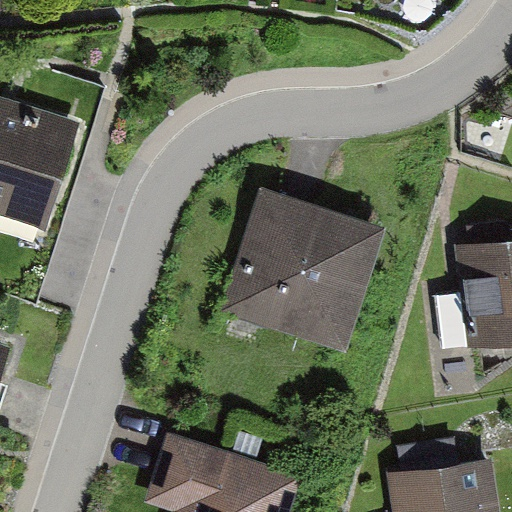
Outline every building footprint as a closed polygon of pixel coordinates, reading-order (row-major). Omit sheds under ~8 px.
[(48,233),(84,120),(0,93),(0,232),(31,242),(35,229),(48,233)] [(349,356),(388,229),(262,190),(222,316),(349,356)] [(457,354),(511,348),(511,223),(475,227),(482,292),(451,295),(457,354)] [(0,379),(0,377),(12,344),(0,339),(0,413),(11,383),(0,379)] [(312,511),(322,484),(181,438),(156,511),(312,511)] [(508,511),(499,453),(392,470),(398,511),(508,511)]
